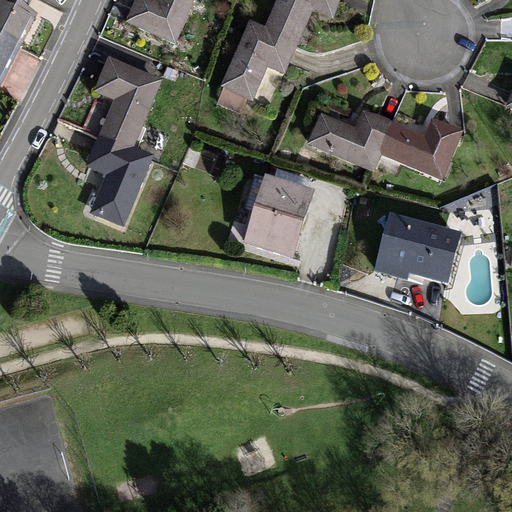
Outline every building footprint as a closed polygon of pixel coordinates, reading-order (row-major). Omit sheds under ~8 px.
[(31,0),(0,0),(0,37),(18,47),(35,14),(26,10),(31,0)] [(164,0),(162,8),(144,0),(139,0),(129,25),(173,44),(191,0),(164,0)] [(280,0),(266,35),(291,46),(307,8),(330,18),(338,0),(280,0)] [(247,99),(262,64),(283,74),(294,47),(291,46),(266,35),(251,28),(224,90),(247,99)] [(0,82),(18,47),(0,37),(0,82)] [(158,86),(110,64),(97,93),(121,103),(104,141),(130,152),(158,86)] [(247,99),(224,90),(218,104),(241,113),(247,99)] [(364,117),(355,138),(321,123),(310,146),(372,173),(379,155),(389,133),(391,129),(364,117)] [(433,126),(424,147),(389,133),(379,155),(440,181),(459,138),(433,126)] [(130,152),(104,141),(101,139),(89,168),(112,178),(96,215),(121,226),(150,160),(130,152)] [(266,183),(254,179),(243,213),(255,217),(266,183)] [(311,197),(266,183),(255,217),(246,244),(291,258),(293,252),(286,250),(293,225),(301,228),(311,197)] [(391,221),(377,272),(406,280),(407,274),(446,284),(458,239),(391,221)] [(286,250),(293,252),(301,228),(293,225),(286,250)]
